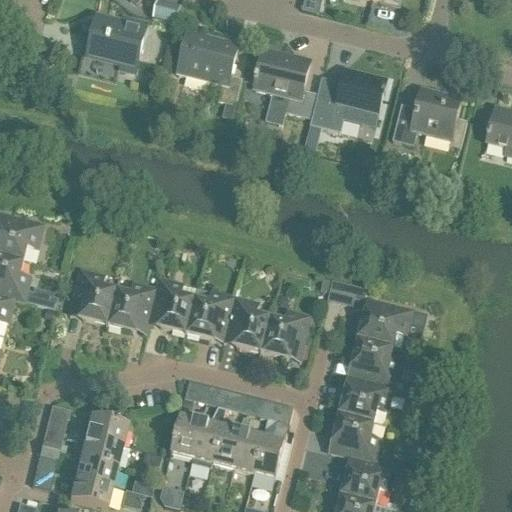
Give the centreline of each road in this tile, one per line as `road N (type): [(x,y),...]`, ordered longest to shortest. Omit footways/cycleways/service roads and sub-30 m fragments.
road 1 (residential): [(313,401),(199,373),(134,376),(70,391),(36,418),(23,455)]
road 2 (residential): [(237,10),(427,55)]
